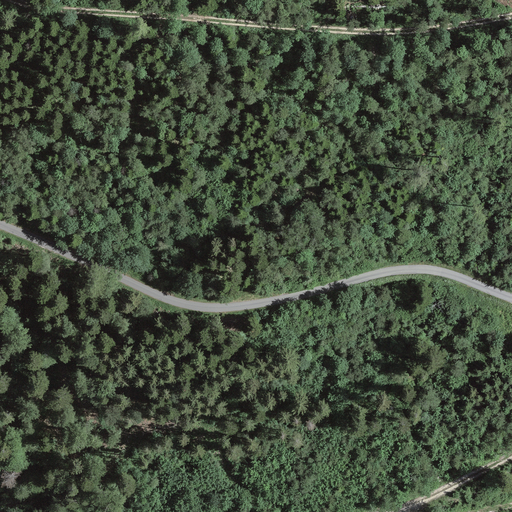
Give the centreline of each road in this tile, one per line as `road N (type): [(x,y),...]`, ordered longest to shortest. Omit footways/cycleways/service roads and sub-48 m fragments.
road 1 (unclassified): [(511,299),(460,273),(404,270),(269,300),(149,299),(0,226)]
road 2 (track): [(12,0),(34,11),(338,28),(511,16)]
road 3 (track): [(381,511),(511,454)]
